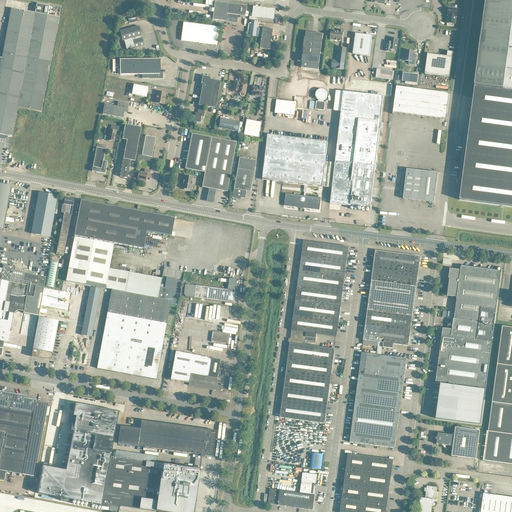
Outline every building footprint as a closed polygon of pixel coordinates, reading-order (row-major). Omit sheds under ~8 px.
[(511,0),(485,0),(474,86),(503,90),(511,91),(511,0)] [(212,19),(223,21),(226,21),(226,22),(237,23),(238,15),(245,16),(246,6),(215,1),(212,19)] [(0,134),(12,137),(16,113),(21,114),(22,108),(41,111),(59,17),(47,15),(49,6),(36,4),(35,13),(11,9),(2,58),(0,57),(0,134)] [(448,16),(447,26),(454,27),(454,24),(455,24),(456,17),(457,17),(458,9),(454,9),(454,7),(453,6),(451,5),(450,6),(450,8),(448,8),(447,16),(448,16)] [(273,20),(275,9),(253,7),(252,17),(273,20)] [(127,16),(129,24),(138,22),(136,14),(127,16)] [(259,22),(249,21),(247,35),(257,36),(259,22)] [(217,45),(219,27),(183,23),(181,40),(217,45)] [(142,36),(141,35),(139,26),(120,31),(122,41),(124,41),(126,49),(134,47),(134,48),(144,46),(142,38),(141,38),(141,36),(142,36)] [(262,28),(259,48),(270,50),(272,30),(262,28)] [(343,32),(343,31),(339,30),(339,32),(331,31),(330,40),(342,42),(343,32)] [(304,50),(301,68),(318,70),(323,34),(306,32),(305,38),(304,37),(303,50),(304,50)] [(355,34),(353,54),(369,56),(372,36),(355,34)] [(401,40),(390,38),(390,42),(386,42),(385,51),(391,52),(391,50),(396,51),(398,40),(401,40)] [(332,61),(331,68),(336,69),(344,70),(346,48),(339,47),(337,61),(332,61)] [(413,52),(407,51),(406,52),(404,52),(402,53),(402,58),(403,59),(405,60),(405,61),(409,61),(408,64),(415,65),(416,58),(412,57),(413,52)] [(453,52),(447,52),(447,57),(427,54),(425,74),(449,78),(453,52)] [(160,74),(160,60),(160,59),(116,60),(116,65),(120,65),(120,75),(142,75),(142,79),(162,78),(162,74),(160,74)] [(377,69),(376,78),(393,80),(394,71),(377,69)] [(403,73),(402,81),(406,82),(405,84),(417,86),(419,75),(403,73)] [(215,108),(220,81),(210,80),(210,77),(205,76),(202,78),(201,84),(202,84),(198,105),(215,108)] [(234,82),(232,92),(236,92),(236,93),(240,94),(240,95),(240,96),(241,96),(241,97),(242,97),(243,97),(243,96),(244,96),(244,95),(245,95),(247,86),(241,84),(241,83),(234,82)] [(148,88),(133,85),(132,95),(146,97),(148,88)] [(252,86),(251,94),(251,95),(262,97),(264,87),(258,86),(257,87),(252,86)] [(511,91),(503,90),(474,86),(472,105),(460,200),(511,207),(511,91)] [(449,94),(396,87),(393,112),(445,119),(449,94)] [(316,93),(316,94),(315,94),(315,95),(315,96),(315,97),(316,98),(316,99),(317,100),(318,101),(319,101),(320,101),(321,101),(322,101),(323,101),(324,101),(324,100),(325,100),(325,99),(326,98),(326,97),(326,96),(326,95),(326,94),(326,93),(325,93),(325,92),(324,92),(324,91),(323,91),(322,91),(322,90),(321,90),(320,90),(319,91),(318,91),(317,92),(316,93)] [(158,92),(155,103),(163,104),(165,93),(158,92)] [(374,174),(380,130),(384,96),(344,92),(341,112),(330,204),(350,206),(351,205),(370,207),(373,188),(377,189),(379,174),(374,174)] [(117,107),(104,104),(102,115),(123,118),(124,111),(127,111),(128,104),(118,102),(117,107)] [(316,102),(315,110),(323,111),(324,103),(316,102)] [(205,111),(198,109),(197,114),(195,113),(194,122),(200,123),(201,117),(204,117),(205,111)] [(310,114),(309,127),(329,127),(330,115),(310,114)] [(220,118),(218,128),(238,132),(240,122),(220,118)] [(258,138),(261,123),(246,120),(243,135),(258,138)] [(104,124),(103,133),(108,134),(107,141),(114,142),(116,131),(118,132),(119,127),(104,124)] [(141,128),(125,125),(122,140),(126,140),(123,159),(130,160),(135,161),(135,156),(141,128)] [(202,187),(209,189),(227,192),(236,142),(191,134),(185,169),(205,172),(202,187)] [(268,135),(262,180),(322,187),(328,142),(268,135)] [(141,160),(153,162),(153,160),(151,160),(156,138),(145,136),(141,160)] [(105,174),(107,162),(103,161),(106,145),(97,144),(92,172),(105,174)] [(250,192),(254,167),(255,161),(239,158),(232,198),(239,199),(240,198),(244,198),(246,191),(250,192)] [(130,164),(130,163),(130,162),(130,160),(123,159),(123,161),(122,161),(122,163),(122,165),(121,165),(121,167),(121,169),(120,170),(121,171),(120,177),(122,177),(122,178),(124,178),(125,178),(127,178),(127,176),(128,176),(128,174),(128,172),(129,172),(129,171),(128,170),(129,165),(130,164)] [(146,177),(149,178),(150,178),(151,171),(144,169),(144,173),(139,172),(137,180),(145,182),(146,177)] [(403,173),(401,195),(404,195),(403,199),(434,203),(438,173),(407,169),(406,173),(403,173)] [(193,177),(184,176),(183,181),(184,181),(182,189),(191,190),(193,182),(192,182),(193,177)] [(11,186),(0,184),(0,217),(5,218),(11,186)] [(286,194),(284,206),(301,208),(300,209),(303,209),(303,208),(320,210),(321,198),(305,196),(306,193),(307,193),(307,187),(304,186),(304,192),(305,192),(304,196),(286,194)] [(216,192),(208,190),(206,203),(213,204),(216,192)] [(54,217),(58,198),(58,196),(38,192),(34,213),(54,217)] [(73,206),(74,199),(65,198),(64,204),(62,204),(60,214),(63,215),(56,254),(63,256),(71,216),(72,215),(71,215),(72,206),(73,206)] [(174,218),(81,200),(74,236),(143,249),(147,231),(171,236),(174,218)] [(54,217),(34,213),(31,234),(50,237),(54,217)] [(113,244),(74,237),(66,281),(112,290),(126,292),(129,272),(109,269),(113,244)] [(324,259),(326,244),(303,241),(301,256),(324,259)] [(347,262),(349,247),(326,244),(324,259),(347,262)] [(399,269),(401,254),(375,251),(375,256),(371,281),(392,283),(394,268),(399,269)] [(416,287),(419,267),(420,257),(401,254),(399,269),(394,268),(392,283),(416,287)] [(322,274),(324,259),(301,256),(299,271),(322,274)] [(345,277),(347,262),(324,259),(322,274),(345,277)] [(57,263),(50,262),(45,286),(53,288),(57,263)] [(17,310),(23,312),(23,313),(39,316),(41,304),(44,288),(46,277),(6,269),(6,265),(3,264),(2,268),(0,268),(0,355),(1,356),(4,342),(8,342),(11,327),(14,313),(17,310)] [(435,383),(440,384),(437,409),(444,410),(442,420),(481,425),(501,271),(461,266),(461,267),(460,270),(450,269),(449,275),(450,275),(447,296),(457,297),(456,300),(457,300),(455,313),(448,312),(448,318),(454,319),(452,330),(443,328),(435,383)] [(320,289),(322,274),(299,271),(297,286),(320,289)] [(343,292),(345,277),(322,274),(320,289),(343,292)] [(165,288),(160,287),(157,298),(170,301),(170,304),(175,305),(180,280),(167,277),(165,288)] [(233,303),(236,280),(229,279),(227,290),(185,284),(183,294),(185,296),(233,303)] [(408,346),(411,326),(416,287),(392,283),(371,281),(368,305),(363,340),(378,342),(377,355),(362,353),(350,442),(395,448),(407,359),(381,355),(383,343),(383,347),(393,349),(393,344),(408,346)] [(318,304),(320,289),(297,286),(295,301),(318,304)] [(90,288),(81,335),(92,337),(100,290),(90,288)] [(341,307),(343,292),(320,289),(318,304),(341,307)] [(157,298),(126,292),(112,290),(97,368),(156,379),(170,304),(170,301),(157,298)] [(316,319),(318,304),(295,301),(294,316),(316,319)] [(339,322),(340,312),(341,307),(318,304),(316,319),(339,322)] [(314,331),(316,319),(294,316),(291,331),(306,333),(306,330),(314,331)] [(58,321),(39,317),(33,350),(32,356),(51,360),(52,354),(58,321)] [(337,337),(339,322),(316,319),(314,331),(317,331),(316,334),(337,337)] [(511,327),(502,327),(492,403),(511,405),(511,327)] [(316,339),(316,334),(317,331),(314,331),(306,330),(306,333),(291,331),(290,339),(289,339),(288,343),(290,343),(304,345),(305,340),(315,342),(316,339)] [(227,344),(229,335),(212,332),(211,342),(227,344)] [(310,361),(312,346),(304,345),(290,343),(288,358),(310,361)] [(331,379),(334,354),(335,349),(312,346),(310,361),(308,376),(331,379)] [(220,360),(175,352),(170,380),(189,383),(188,386),(221,392),(223,380),(217,379),(220,360)] [(308,376),(310,361),(288,358),(286,373),(308,376)] [(306,391),(308,376),(286,373),(284,388),(306,391)] [(329,394),(330,384),(331,379),(308,376),(306,391),(329,394)] [(304,406),(306,391),(284,388),(282,403),(304,406)] [(24,396),(12,394),(0,391),(0,480),(4,481),(6,472),(34,477),(48,403),(38,402),(38,405),(35,404),(36,401),(36,400),(23,398),(24,396)] [(325,424),(326,414),(329,394),(306,391),(304,406),(302,421),(325,424)] [(43,466),(37,493),(60,498),(60,501),(70,503),(71,500),(100,505),(100,507),(102,507),(101,509),(109,511),(119,511),(120,507),(156,511),(158,494),(162,464),(110,457),(119,412),(75,403),(73,416),(76,416),(66,470),(43,466)] [(302,421),(304,406),(282,403),(280,418),(302,421)] [(511,464),(511,405),(492,403),(484,461),(511,464)] [(213,456),(215,442),(216,431),(141,421),(140,429),(120,426),(118,444),(213,456)] [(296,451),(299,428),(279,426),(275,453),(289,455),(289,459),(290,459),(290,463),(298,464),(300,452),(296,451)] [(480,431),(455,427),(454,435),(438,433),(437,437),(435,439),(437,440),(436,444),(444,445),(445,447),(447,446),(453,447),(452,456),(476,459),(480,431)] [(116,451),(115,457),(156,463),(156,456),(116,451)] [(321,470),(323,455),(312,453),(310,468),(321,470)] [(348,454),(347,459),(346,469),(391,475),(393,460),(348,454)] [(158,494),(156,511),(159,511),(193,511),(200,470),(200,469),(162,464),(158,494)] [(389,490),(391,475),(346,469),(344,484),(389,490)] [(315,495),(317,475),(303,473),(300,493),(315,495)] [(387,505),(389,490),(344,484),(342,499),(387,505)] [(425,488),(425,489),(424,491),(425,492),(426,492),(425,498),(420,498),(418,511),(431,511),(432,505),(435,506),(437,488),(427,486),(427,488),(425,488)] [(278,505),(280,490),(270,489),(268,504),(278,505)] [(315,495),(300,493),(281,491),(281,490),(280,490),(278,505),(279,506),(279,505),(311,510),(313,510),(315,495)] [(511,511),(511,497),(486,494),(483,494),(480,511),(511,511)] [(386,511),(387,505),(342,499),(340,511),(386,511)]
